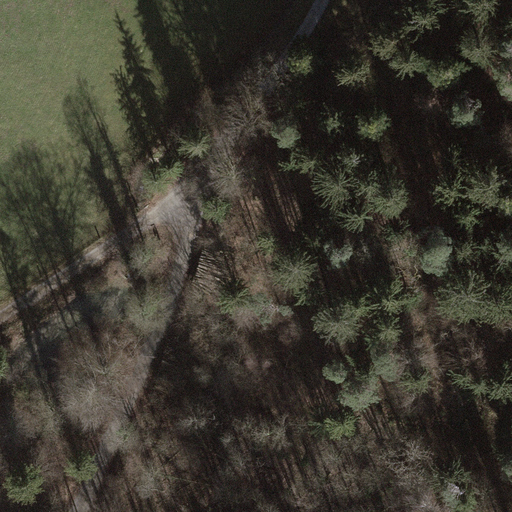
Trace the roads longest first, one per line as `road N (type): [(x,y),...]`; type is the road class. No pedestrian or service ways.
road 1 (track): [(80,511),(119,436),(222,139)]
road 2 (track): [(222,139),(172,200),(36,325),(0,347)]
road 3 (track): [(222,139),(322,0)]
